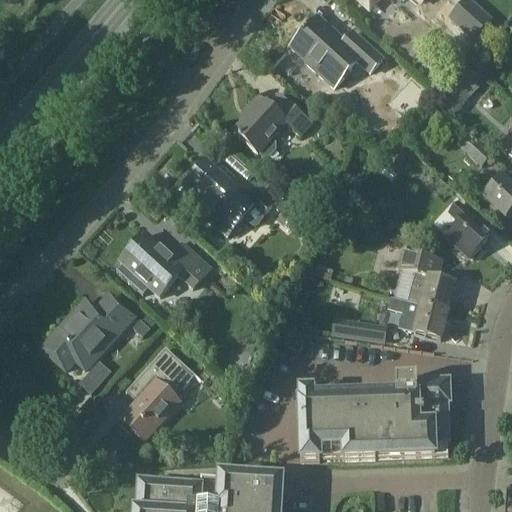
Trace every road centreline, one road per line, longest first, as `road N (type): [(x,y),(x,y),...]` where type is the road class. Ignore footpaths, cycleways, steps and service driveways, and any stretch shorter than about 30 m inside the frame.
road 1 (residential): [(0,311),(127,175),(257,0)]
road 2 (primary): [(0,136),(113,0)]
road 3 (residential): [(320,511),(339,487),(482,478)]
road 4 (residential): [(511,309),(482,478)]
